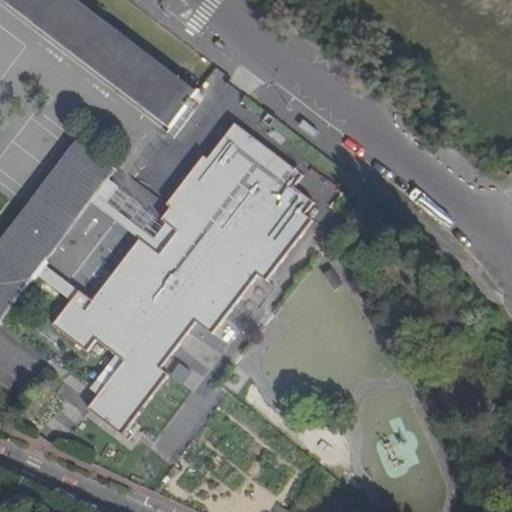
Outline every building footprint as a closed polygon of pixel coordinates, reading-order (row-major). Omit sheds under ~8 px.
[(58,0),(7,0),(40,24),(58,0)] [(101,18),(77,0),(58,0),(40,24),(75,52),(101,18)] [(200,93),(101,18),(75,52),(174,127),(193,102),(197,97),(200,93)] [(46,264),(34,279),(69,306),(54,326),(89,352),(98,341),(117,355),(91,390),(98,396),(87,410),(124,437),(171,376),(163,370),(199,322),(214,334),(260,274),(268,280),(313,221),(306,215),(315,203),(295,189),(304,177),(237,126),(210,161),(206,157),(169,206),(173,210),(161,224),(107,183),(96,197),(129,222),(78,288),(46,264)] [(0,247),(0,320),(1,321),(34,279),(46,264),(96,197),(107,183),(117,169),(80,141),(0,247)]
